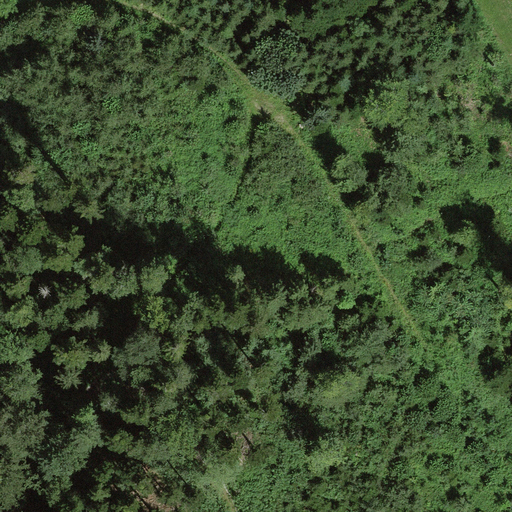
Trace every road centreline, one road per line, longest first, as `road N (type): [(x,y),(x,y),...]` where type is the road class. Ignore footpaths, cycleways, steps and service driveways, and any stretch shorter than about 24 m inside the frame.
road 1 (track): [(511,477),(290,128),(252,90),(243,176),(230,207),(161,284),(117,360)]
road 2 (track): [(236,511),(171,417),(117,360),(77,407),(17,511)]
road 3 (track): [(252,90),(196,39),(99,0)]
